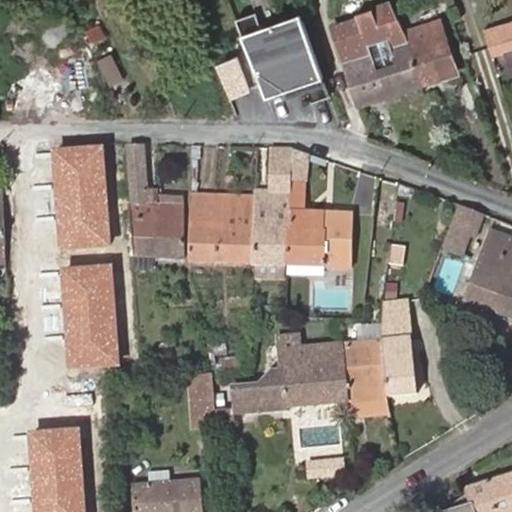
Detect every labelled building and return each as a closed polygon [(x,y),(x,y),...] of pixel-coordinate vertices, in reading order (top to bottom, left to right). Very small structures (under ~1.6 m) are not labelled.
[(423,84),(404,31),(399,19),(391,1),(356,14),(357,19),(333,27),(358,104),(423,84)] [(331,94),(301,10),(262,28),(255,11),(235,19),(266,97),(274,94),(273,92),(290,85),(293,94),(308,89),(312,100),(331,94)] [(511,15),(492,22),(500,46),(511,41),(511,15)] [(439,19),(404,31),(423,84),(458,73),(439,19)] [(492,22),(481,26),(488,50),(500,46),(492,22)] [(252,117),(270,107),(245,56),(236,60),(232,52),(217,60),(238,103),(244,100),(252,117)] [(122,78),(111,54),(98,61),(109,85),(122,78)] [(132,255),(157,257),(157,203),(148,202),(147,191),(143,146),(126,146),(130,202),(128,202),(132,255)] [(267,194),(289,194),(289,183),(290,149),(267,148),(267,191),(267,194)] [(305,184),(308,154),(290,149),(289,183),(305,184)] [(289,194),(287,265),(350,267),(351,213),(306,212),(307,184),(305,184),(289,183),(289,194)] [(157,203),(157,191),(147,191),(148,202),(157,203)] [(252,264),(284,265),(287,265),(289,194),(267,194),(267,191),(254,191),(254,197),(252,262),(252,264)] [(190,260),(252,262),(254,197),(190,195),(190,260)] [(391,225),(393,203),(377,201),(375,224),(391,225)] [(105,253),(129,255),(132,255),(128,202),(100,202),(105,253)] [(157,203),(157,257),(181,258),(180,204),(157,203)] [(463,255),(471,235),(476,237),(485,213),(460,204),(443,247),(463,255)] [(511,238),(491,231),(464,300),(511,317),(511,238)] [(402,266),(405,245),(389,243),(386,263),(402,266)] [(284,279),(284,265),(254,265),(254,279),(284,279)] [(13,298),(16,313),(54,306),(51,291),(13,298)] [(382,323),(380,323),(387,397),(415,394),(407,301),(383,303),(382,323)] [(361,342),(341,344),(348,401),(387,397),(380,323),(362,324),(361,342)] [(277,338),(280,369),(270,370),(259,385),(233,387),(235,415),(288,410),(288,406),(348,401),(341,344),(302,348),(301,335),(277,338)] [(192,427),(216,426),(215,409),(211,372),(186,375),(192,427)] [(60,394),(59,458),(100,459),(101,394),(60,394)] [(387,397),(348,401),(350,417),(390,413),(387,397)] [(511,511),(511,474),(464,488),(470,507),(452,511),(511,511)] [(201,511),(199,481),(132,486),(133,511),(201,511)]
